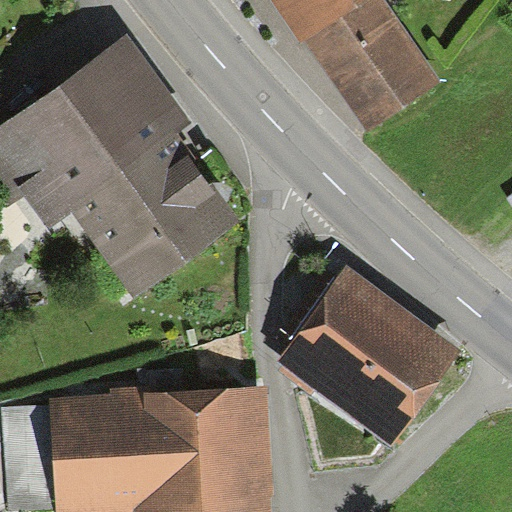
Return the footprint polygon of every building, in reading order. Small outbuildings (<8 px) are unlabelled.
[(284,0),(301,24),(334,0),(284,0)] [(439,70),(393,0),(334,0),(301,24),(364,119),(439,70)] [(170,127),(185,117),(127,36),(0,125),(0,196),(29,238),(71,208),(130,290),(234,217),(170,127)] [(463,350),(347,265),(276,362),(392,446),(463,350)] [(135,511),(272,511),(266,379),(127,386),(127,395),(2,401),(8,509),(56,507),(56,511),(135,507),(135,511)]
